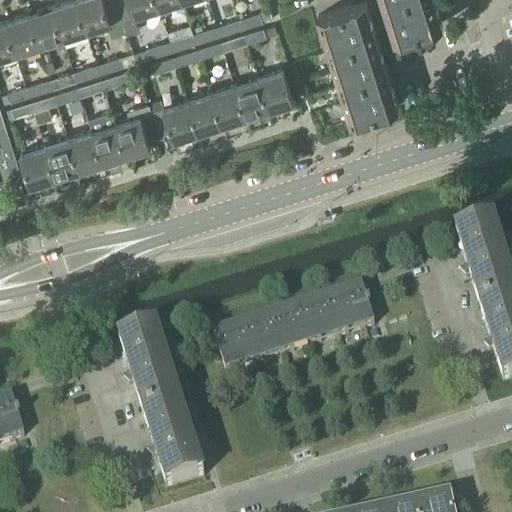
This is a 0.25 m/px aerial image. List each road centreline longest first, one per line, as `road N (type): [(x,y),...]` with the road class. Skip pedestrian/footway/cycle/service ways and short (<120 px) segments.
road 1 (secondary): [(0,289),(511,125)]
road 2 (residential): [(227,511),(460,438)]
road 3 (residential): [(493,428),(438,257)]
road 4 (residential): [(135,511),(90,364)]
